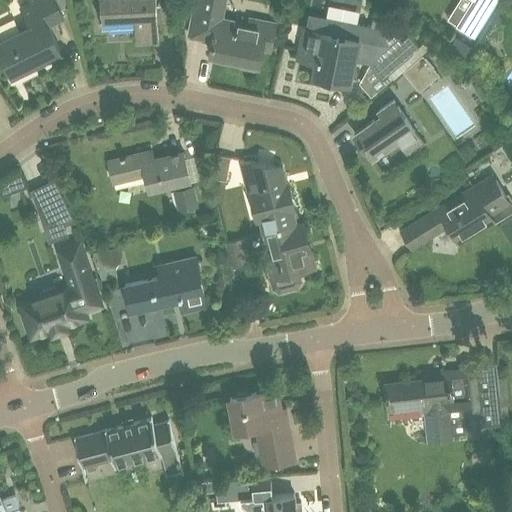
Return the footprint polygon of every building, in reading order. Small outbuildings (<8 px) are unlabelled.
[(0,42),(0,50),(12,73),(60,49),(48,25),(63,17),(53,0),(38,0),(22,8),(31,27),(0,42)] [(100,19),(101,19),(102,27),(135,26),(136,42),(159,41),(156,0),(100,0),(101,15),(100,15),(100,19)] [(206,34),(214,36),(210,54),(259,64),(262,48),(270,50),(276,23),(263,21),(261,28),(233,22),(234,20),(224,18),(223,20),(220,19),(223,0),(196,0),(189,35),(206,38),(206,34)] [(495,0),(472,0),(457,24),(474,35),(495,0)] [(306,27),(299,59),(318,62),(315,76),(349,83),(355,53),(374,57),(388,73),(419,45),(409,34),(402,40),(389,26),(373,18),(371,25),(358,23),(309,14),(306,27)] [(441,58),(434,49),(425,55),(434,64),(441,58)] [(439,74),(423,55),(403,71),(420,91),(439,74)] [(400,140),(409,153),(423,143),(394,100),(379,110),(382,114),(354,133),(364,147),(366,146),(374,157),(400,140)] [(149,151),(109,161),(114,182),(146,174),(149,188),(173,182),(180,209),(197,205),(191,180),(186,158),(184,151),(151,159),(149,151)] [(227,179),(231,155),(217,152),(213,176),(227,179)] [(269,231),(295,224),(293,216),(297,215),(289,186),(286,187),(280,165),(241,159),(248,185),(249,188),(251,196),(257,221),(265,219),(269,231)] [(0,183),(4,193),(25,185),(20,171),(0,179),(0,183)] [(29,189),(45,231),(74,221),(53,178),(29,189)] [(473,186),(401,231),(411,247),(448,225),(459,242),(495,219),(511,208),(511,196),(509,192),(505,194),(496,180),(477,192),(473,186)] [(269,231),(262,233),(262,234),(268,256),(263,258),(271,289),(278,294),(295,290),(300,283),(298,274),(317,269),(305,222),(295,224),(269,231)] [(231,267),(246,263),(252,262),(246,236),(225,241),(231,267)] [(30,327),(31,331),(84,313),(81,304),(87,301),(85,295),(95,291),(78,240),(59,247),(68,274),(71,273),(75,284),(56,291),(54,286),(38,291),(40,296),(21,303),(24,309),(19,310),(25,328),(30,327)] [(132,310),(133,310),(133,309),(173,300),(172,297),(180,295),(183,309),(207,304),(196,257),(161,265),(163,276),(127,284),(127,283),(126,283),(132,310)] [(423,371),(423,376),(423,380),(385,384),(388,406),(428,401),(432,439),(451,437),(449,421),(466,419),(468,435),(484,433),(483,427),(503,425),(496,362),(477,364),(476,362),(461,363),(461,369),(435,372),(435,370),(423,371)] [(260,425),(267,465),(295,460),(287,419),(282,420),(276,388),(230,397),(236,430),(240,429),(243,434),(253,432),(254,426),(260,425)] [(75,436),(83,466),(114,458),(116,465),(177,449),(169,418),(154,422),(152,416),(75,436)] [(273,494),(271,475),(200,481),(200,486),(203,492),(216,491),(217,500),(240,499),(241,505),(249,511),(302,511),(302,505),(296,505),(294,492),(273,494)] [(0,511),(20,511),(15,495),(2,499),(0,491),(0,511)]
